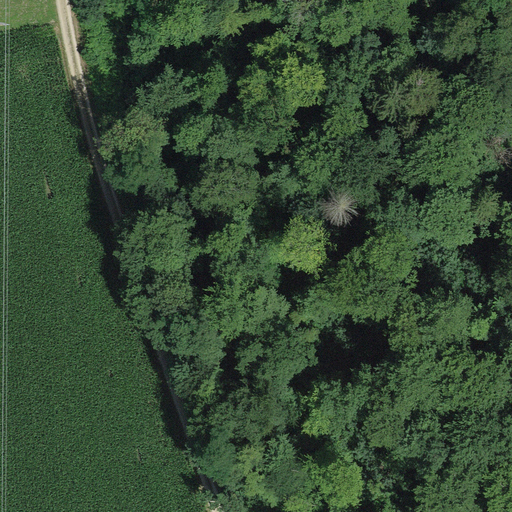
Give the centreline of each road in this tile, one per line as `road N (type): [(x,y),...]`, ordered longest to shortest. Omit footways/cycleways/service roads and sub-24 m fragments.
road 1 (track): [(55,0),(98,177),(212,511)]
road 2 (track): [(510,511),(470,310),(446,130),(412,0)]
